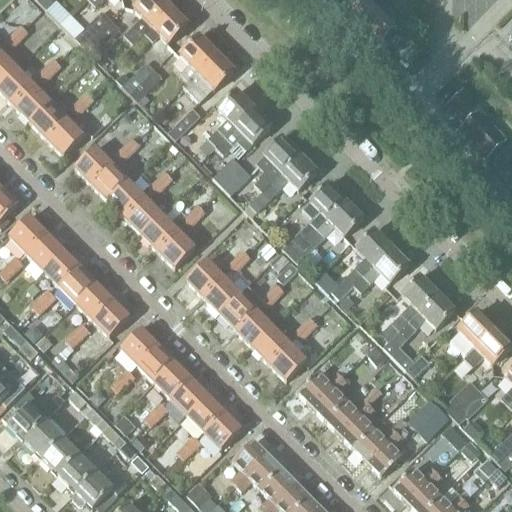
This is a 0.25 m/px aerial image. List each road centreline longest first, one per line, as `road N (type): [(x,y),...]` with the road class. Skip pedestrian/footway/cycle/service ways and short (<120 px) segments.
road 1 (unclassified): [(0,153),(356,511)]
road 2 (unclassified): [(511,312),(204,0)]
road 3 (tertiary): [(401,100),(298,0)]
